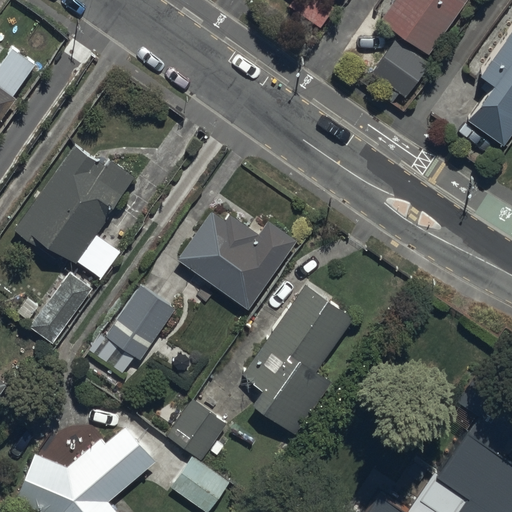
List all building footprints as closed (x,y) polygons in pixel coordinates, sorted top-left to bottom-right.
[(287,0),(288,0),(319,22),(333,3),(329,0),(287,0)] [(389,0),(379,14),(427,47),(460,0),(389,0)] [(493,78),(469,112),(507,139),(511,132),(511,21),(479,67),(493,78)] [(369,70),(405,95),(430,60),(394,35),(369,70)] [(0,116),(16,93),(0,81),(0,116)] [(18,219),(75,259),(133,174),(76,135),(18,219)] [(249,306),(284,256),(298,236),(268,215),(259,228),(230,208),(225,215),(211,206),(176,256),(249,306)] [(29,323),(51,338),(89,283),(67,268),(29,323)] [(242,370),(261,383),(250,398),(296,429),(331,378),(316,367),(354,313),(305,279),(242,370)] [(106,333),(143,358),(180,304),(144,280),(106,333)] [(0,390),(8,379),(0,373),(0,390)] [(166,432),(201,455),(226,419),(192,395),(166,432)] [(511,509),(511,437),(459,400),(431,439),(464,463),(432,509),(371,466),(346,501),(361,511),(478,511),(491,494),(511,509)] [(120,511),(109,496),(156,456),(123,418),(69,464),(35,450),(16,496),(53,511),(120,511)] [(169,484),(209,511),(230,480),(190,453),(169,484)]
